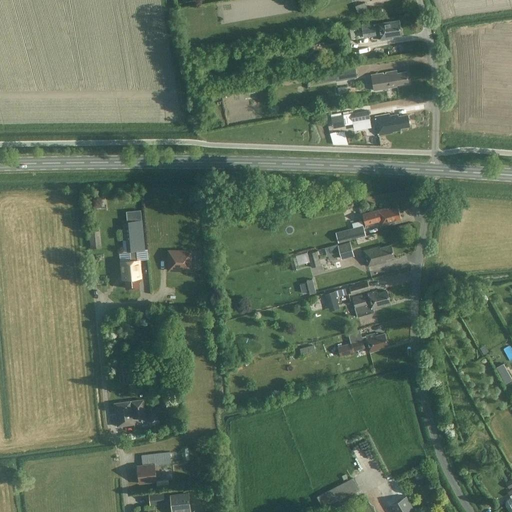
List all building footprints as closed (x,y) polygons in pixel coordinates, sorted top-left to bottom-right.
[(367,10),(365,2),(355,6),(357,13),(367,10)] [(401,35),(398,20),(362,26),(363,37),(375,35),(375,32),(379,31),(380,40),(389,38),(389,37),(401,35)] [(345,29),(347,40),(355,39),(353,27),(345,29)] [(356,78),(354,67),(323,73),(324,80),(330,79),(330,81),(336,80),(337,81),(356,78)] [(396,73),(396,71),(371,75),(373,90),(388,88),(396,86),(397,85),(409,83),(406,71),(396,73)] [(368,109),(350,113),(352,121),(370,118),(368,111),(368,109)] [(331,116),(333,128),(345,126),(343,114),(331,116)] [(389,116),(388,114),(375,117),(379,135),(390,132),(389,131),(400,129),(400,127),(409,126),(407,115),(398,117),(397,115),(389,116)] [(387,209),(387,208),(387,207),(362,213),(365,224),(381,220),(382,225),(388,223),(388,222),(400,219),(397,207),(387,209)] [(133,221),(134,230),(144,228),(143,220),(133,221)] [(101,247),(98,224),(88,225),(90,248),(101,247)] [(366,236),(363,225),(335,232),(338,243),(366,236)] [(337,245),(341,259),(354,256),(350,242),(337,245)] [(363,250),(367,266),(385,261),(385,260),(394,257),(390,245),(379,248),(378,246),(363,250)] [(168,270),(190,270),(190,251),(168,251),(168,270)] [(307,254),(311,268),(320,265),(316,251),(307,254)] [(299,268),(296,257),(290,259),(293,270),(299,268)] [(124,274),(125,288),(139,287),(138,280),(140,280),(138,260),(120,262),(122,274),(124,274)] [(316,292),(312,278),(306,280),(307,283),(299,284),(302,293),(309,291),(309,294),(316,292)] [(369,290),(367,281),(349,286),(352,295),(369,290)] [(488,299),(482,286),(473,290),(480,303),(488,299)] [(335,291),(336,297),(346,294),(345,288),(335,291)] [(376,291),(367,293),(367,296),(364,297),(363,294),(352,297),(357,316),(372,312),(372,309),(378,307),(378,305),(389,302),(386,290),(377,293),(376,291)] [(334,291),(324,294),(329,311),(340,308),(334,291)] [(361,338),(359,330),(342,334),(343,339),(349,338),(351,344),(338,347),(340,355),(352,352),(352,351),(364,348),(364,347),(367,346),(369,352),(378,349),(378,348),(387,345),(384,333),(375,336),(374,333),(366,336),(361,338)] [(493,346),(505,339),(502,333),(490,340),(493,346)] [(305,357),(319,352),(317,344),(303,348),(305,357)] [(114,403),(117,426),(134,424),(133,419),(145,417),(143,400),(114,403)] [(146,407),(148,421),(157,420),(155,406),(146,407)] [(151,454),(152,464),(154,464),(170,462),(169,452),(151,454)] [(156,481),(154,464),(137,466),(139,483),(156,481)] [(316,497),(321,508),(358,489),(353,478),(316,497)] [(177,494),(177,489),(149,492),(150,501),(150,502),(171,500),(172,511),(180,511),(189,511),(189,510),(188,493),(177,494)] [(390,506),(392,511),(414,511),(406,497),(390,506)]
